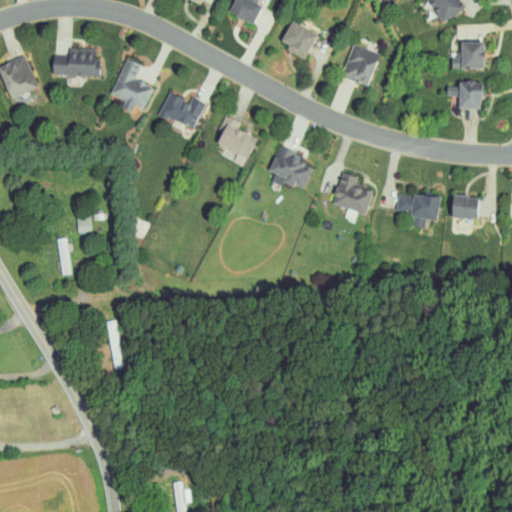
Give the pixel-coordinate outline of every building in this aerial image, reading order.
[(234,0),(229,14),(254,22),(261,0),(234,0)] [(427,0),(439,22),(464,9),(459,0),(427,0)] [(279,40),(287,44),(285,49),(304,58),(315,33),(288,20),(279,40)] [(482,68),(483,41),(459,41),(459,57),(451,56),(450,67),(482,68)] [(340,76),(367,84),(377,52),(350,44),(340,76)] [(98,76),(99,60),(95,59),(95,48),(68,47),(67,55),(51,55),(50,74),(98,76)] [(0,77),(8,98),(36,87),(23,52),(4,60),(5,63),(0,64),(0,77)] [(152,85),(134,78),(140,63),(124,57),(109,93),(123,99),(120,107),(130,111),(132,104),(143,108),(152,85)] [(479,108),(480,80),(457,79),(457,86),(446,86),(446,95),(457,95),(457,107),(479,108)] [(158,115),(194,128),(203,102),(168,90),(158,115)] [(213,143),(223,148),(220,155),(244,165),(255,137),(248,134),(251,127),(224,116),(213,143)] [(302,190),(313,162),(276,147),(268,170),(273,172),(271,178),(302,190)] [(332,204),(365,213),(371,190),(357,186),(360,177),(341,172),(332,204)] [(435,220),(438,197),(398,190),(395,208),(412,211),(409,225),(423,227),(425,218),(435,220)] [(449,217),(477,218),(478,196),(450,195),(449,217)] [(76,232),(90,231),(90,214),(76,215),(76,232)] [(70,251),(68,236),(55,238),(61,275),(70,273),(67,252),(70,251)] [(190,501),(189,489),(183,490),(181,480),(172,481),(176,511),(185,511),(184,502),(190,501)]
